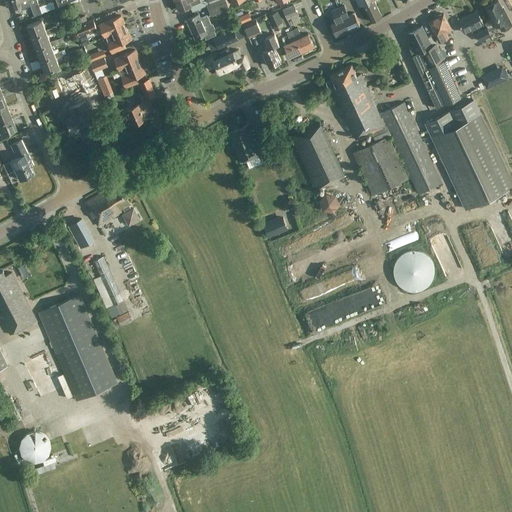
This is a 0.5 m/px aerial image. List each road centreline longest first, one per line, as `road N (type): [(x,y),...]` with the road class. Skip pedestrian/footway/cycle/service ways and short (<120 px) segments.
road 1 (track): [(511,386),(440,204)]
road 2 (track): [(301,343),(472,275)]
road 3 (residential): [(70,194),(11,50)]
road 4 (tertiary): [(198,122),(332,57)]
road 5 (tertiary): [(70,194),(198,122)]
road 6 (residential): [(198,122),(153,0)]
